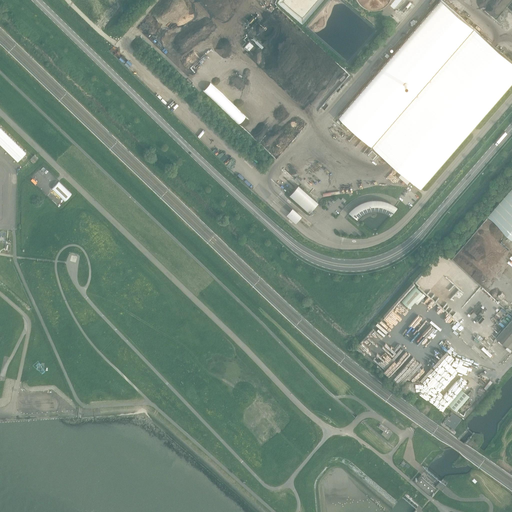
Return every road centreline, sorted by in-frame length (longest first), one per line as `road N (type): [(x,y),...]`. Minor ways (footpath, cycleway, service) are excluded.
road 1 (unclassified): [(330,431),(0,112)]
road 2 (unclassified): [(273,511),(149,404),(80,403),(16,263),(14,231)]
road 3 (primary): [(281,234),(36,0)]
road 4 (track): [(81,291),(185,348),(247,396),(306,460)]
road 5 (primary): [(281,234),(303,256),(360,269),(401,254),(424,229)]
road 6 (primary): [(424,229),(386,255),(352,262),(306,251),(281,234)]
road 7 (primary): [(511,128),(424,229)]
road 8 (unclassified): [(446,509),(347,430)]
